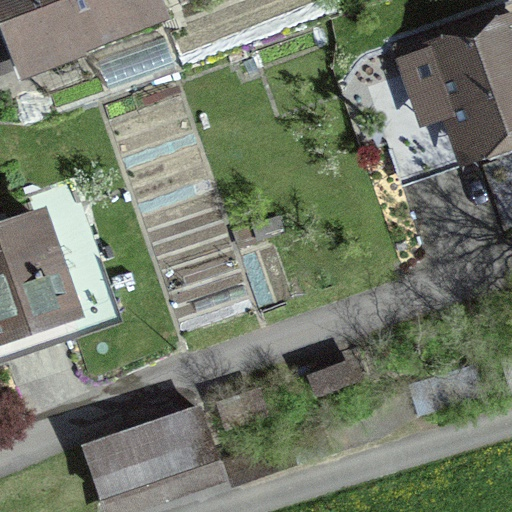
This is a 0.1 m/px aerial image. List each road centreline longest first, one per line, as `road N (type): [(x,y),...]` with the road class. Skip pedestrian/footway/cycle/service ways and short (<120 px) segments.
road 1 (residential): [(0,474),(511,273)]
road 2 (track): [(263,511),(511,431)]
